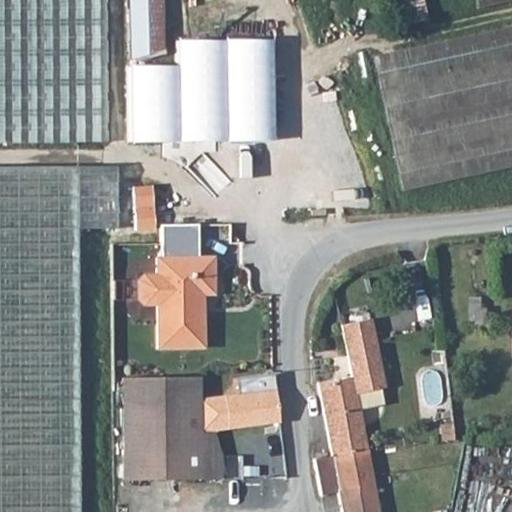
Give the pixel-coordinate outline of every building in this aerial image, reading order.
[(104,0),(0,0),(0,142),(105,141),(104,0)] [(132,58),(162,49),(160,0),(126,0),(128,59),(132,58)] [(423,19),(426,18),(422,0),(398,0),(404,23),(423,19)] [(511,165),(511,24),(372,55),(400,189),(511,165)] [(176,65),(132,65),(133,142),(278,141),(276,42),(176,43),(176,65)] [(75,166),(0,166),(0,511),(78,511),(75,228),(116,227),(114,164),(75,166)] [(156,185),(136,185),(135,229),(156,229),(156,185)] [(212,256),(155,257),(155,274),(156,304),(156,347),(202,346),(201,294),(213,293),(212,256)] [(156,304),(155,274),(141,274),(136,280),(136,299),(141,305),(156,304)] [(479,296),(469,296),(469,307),(479,306),(479,296)] [(479,306),(469,307),(469,326),(484,326),(484,306),(479,306)] [(316,382),(331,456),(365,450),(354,392),(383,386),(370,318),(340,323),(350,376),(316,382)] [(238,379),(240,395),(274,390),(272,374),(238,379)] [(199,376),(121,378),(123,480),(221,479),(221,462),(221,457),(213,432),(226,431),(221,396),(215,397),(199,398),(199,384),(199,376)] [(278,423),(274,390),(240,395),(221,396),(226,431),(244,428),(278,423)] [(331,456),(312,459),(319,496),(338,493),(341,511),(378,511),(365,450),(331,456)]
